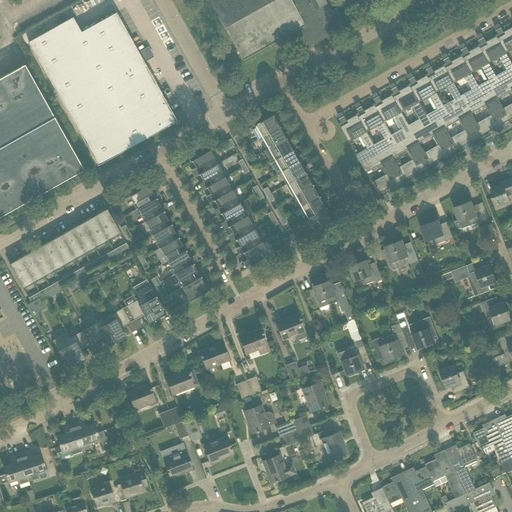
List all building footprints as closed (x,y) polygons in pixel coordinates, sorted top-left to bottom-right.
[(209,0),(243,60),(294,31),(305,49),(315,44),(312,38),(319,34),(319,35),(338,24),(324,0),(209,0)] [(28,42),(98,165),(177,121),(140,56),(116,12),(112,15),(81,32),(72,17),(28,42)] [(505,34),(498,38),(506,52),(511,48),(511,27),(503,32),(505,34)] [(487,44),(480,48),(488,62),(499,56),(506,69),(496,75),(501,85),(511,78),(511,63),(506,52),(498,38),(496,36),(498,35),(498,34),(495,35),(496,37),(486,42),(487,44)] [(470,54),(463,58),(471,72),(481,66),(489,79),(478,85),(484,95),(492,90),(501,85),(496,75),(488,62),(480,48),(479,46),(480,45),(480,44),(478,45),(478,46),(469,52),(470,54)] [(452,64),(445,68),(453,82),(464,76),(471,89),(461,95),(466,105),(484,95),(478,85),(476,81),(473,76),(471,72),(463,58),(461,55),(463,54),(460,55),(461,56),(451,62),(452,64)] [(435,74),(428,78),(436,92),(446,86),(454,99),(443,105),(449,114),(466,105),(461,95),(453,82),(445,68),(444,65),(446,64),(445,64),(443,65),(444,66),(434,72),(435,74)] [(0,213),(80,173),(26,65),(0,77),(0,213)] [(417,84),(411,87),(418,101),(429,95),(436,109),(426,115),(431,124),(440,119),(449,114),(443,105),(436,92),(428,78),(426,75),(428,74),(426,75),(426,76),(416,81),(417,84)] [(503,109),(509,120),(511,118),(511,78),(501,85),(492,90),(497,99),(511,90),(511,103),(503,109)] [(400,93),(393,97),(401,111),(412,105),(419,119),(408,124),(414,134),(431,124),(426,115),(418,101),(411,87),(409,85),(411,84),(410,83),(408,85),(409,86),(399,91),(400,93)] [(477,123),(483,135),(509,120),(503,109),(497,99),(492,90),(484,95),(466,105),(471,114),(487,105),(492,115),(477,123)] [(383,103),(376,107),(384,121),(394,115),(402,128),(391,134),(396,144),(414,134),(408,124),(401,111),(393,97),(392,95),(393,94),(393,93),(391,94),(391,95),(381,101),(383,103)] [(365,113),(358,117),(366,131),(377,125),(384,138),(374,144),(379,154),(388,149),(396,144),(391,134),(384,121),(376,107),(374,105),(376,104),(376,103),(373,104),(374,105),(364,111),(365,113)] [(449,114),(440,119),(445,128),(460,120),(466,129),(451,138),(450,138),(457,150),(483,135),(477,123),(471,114),(466,105),(449,114)] [(356,155),(361,164),(379,154),(374,144),(366,131),(358,117),(357,114),(359,113),(358,113),(356,114),(357,115),(347,121),(348,123),(341,127),(339,124),(341,123),(338,124),(348,142),(360,135),(367,149),(356,155)] [(273,130),(279,127),(272,116),(273,115),(254,125),(261,137),(274,130),(273,130)] [(414,134),(419,143),(434,134),(440,144),(425,153),(424,153),(431,164),(457,150),(450,138),(451,138),(445,128),(440,119),(431,124),(414,134)] [(280,141),(285,139),(279,128),(280,127),(280,126),(279,127),(273,130),(274,130),(261,137),(268,149),(280,142),(280,141)] [(396,144),(388,149),(393,158),(408,149),(414,159),(398,168),(405,179),(431,164),(424,153),(425,153),(419,143),(414,134),(396,144)] [(227,141),(230,147),(235,145),(231,138),(227,141)] [(287,153),(292,150),(285,139),(286,139),(286,138),(285,139),(280,141),(280,142),(268,149),(263,151),(270,163),(274,161),(274,160),(287,153)] [(379,154),(361,164),(366,173),(382,164),(387,174),(372,183),(378,194),(405,179),(398,168),(393,158),(388,149),(379,154)] [(200,166),(203,171),(203,172),(217,164),(216,164),(213,158),(214,158),(210,150),(190,161),(191,162),(192,161),(196,168),(200,166)] [(298,162),(292,151),(293,150),(292,150),(287,153),(274,160),(274,161),(281,172),(293,165),(298,162)] [(238,161),(241,167),(246,165),(243,159),(238,161)] [(300,176),(305,173),(299,162),(300,162),(299,161),(298,162),(293,165),(281,172),(287,184),(300,176)] [(207,179),(210,184),(211,185),(224,177),(224,176),(223,176),(220,171),(221,171),(217,164),(203,172),(203,171),(198,174),(198,175),(199,174),(203,181),(207,179)] [(246,165),(241,167),(245,173),(249,171),(246,165)] [(306,188),(311,185),(305,174),(306,173),(305,173),(300,176),(287,184),(294,195),(306,188)] [(215,192),(218,197),(218,198),(231,190),(228,185),(229,184),(224,177),(211,185),(210,184),(205,187),(205,188),(207,187),(210,194),(215,192)] [(511,178),(499,183),(500,186),(490,190),(497,207),(510,203),(507,195),(511,193),(511,178)] [(313,200),(318,197),(312,186),(313,185),(312,184),(311,185),(306,188),(294,195),(300,207),(313,200)] [(135,203),(138,208),(150,202),(146,196),(151,194),(148,185),(130,196),(134,203),(135,203)] [(253,187),(256,193),(261,191),(257,185),(253,187)] [(222,205),(225,211),(239,203),(238,203),(235,198),(236,197),(232,190),(231,191),(231,190),(218,198),(218,197),(213,200),(213,201),(214,200),(218,207),(222,205)] [(261,191),(256,193),(260,200),(264,197),(261,191)] [(319,211),(324,208),(318,197),(319,197),(319,196),(318,197),(313,200),(300,207),(307,218),(319,211)] [(142,216),(145,221),(157,215),(154,209),(158,207),(154,199),(150,202),(138,208),(137,209),(142,216)] [(488,218),(482,202),(472,206),(470,202),(454,208),(459,220),(454,221),(457,229),(462,227),(462,228),(488,218)] [(229,218),(233,224),(247,216),(246,216),(243,211),(243,210),(239,203),(225,211),(220,214),(221,214),(225,221),(229,218)] [(109,207),(113,214),(117,211),(113,205),(109,207)] [(275,210),(279,217),(283,215),(279,208),(275,210)] [(331,220),(328,215),(325,209),(326,208),(325,208),(324,208),(319,211),(307,218),(314,230),(332,220),(332,219),(331,220)] [(96,215),(97,218),(110,239),(120,233),(107,209),(96,215)] [(267,214),(271,220),(275,217),(272,211),(267,214)] [(150,229),(153,234),(164,228),(161,222),(165,220),(161,212),(157,215),(145,221),(145,222),(149,229),(150,229)] [(283,215),(279,217),(283,225),(287,223),(283,215)] [(237,231),(240,237),(254,229),(253,229),(250,224),(251,223),(247,216),(233,224),(227,227),(228,227),(229,227),(233,234),(237,231)] [(275,217),(271,220),(274,226),(279,223),(275,217)] [(91,218),(85,221),(99,246),(110,239),(97,218),(93,221),(91,218)] [(85,221),(74,227),(88,252),(99,246),(85,221)] [(421,227),(425,236),(426,240),(434,237),(437,244),(453,238),(447,222),(439,225),(437,221),(421,227)] [(157,242),(160,247),(160,248),(172,241),(169,235),(173,233),(169,225),(164,228),(153,234),(152,235),(156,242),(157,242)] [(74,227),(63,233),(77,258),(88,252),(74,227)] [(244,244),(247,250),(261,242),(260,242),(257,237),(258,236),(254,229),(240,237),(235,240),(236,240),(240,247),(244,244)] [(63,233),(53,239),(66,264),(77,258),(63,233)] [(282,240),(286,246),(290,244),(287,237),(282,240)] [(164,255),(167,260),(168,261),(179,254),(176,248),(180,246),(176,238),(172,241),(160,248),(160,247),(159,248),(164,255)] [(53,239),(42,246),(56,270),(66,264),(53,239)] [(386,249),(381,251),(386,261),(393,270),(410,263),(418,260),(415,251),(411,242),(403,245),(401,241),(386,247),(386,249)] [(243,253),(247,260),(252,257),(255,264),(269,256),(269,255),(268,256),(265,250),(266,250),(261,242),(247,250),(242,253),(243,253)] [(42,246),(31,252),(45,276),(56,270),(42,246)] [(172,268),(175,273),(175,274),(186,267),(183,262),(188,259),(183,251),(179,254),(168,261),(167,260),(167,261),(171,268),(172,268)] [(31,252),(20,258),(34,282),(45,276),(31,252)] [(34,282),(20,258),(17,260),(18,262),(11,266),(23,288),(34,282)] [(451,271),(455,283),(468,278),(475,296),(491,290),(491,289),(489,284),(496,282),(489,266),(485,267),(482,259),(451,271)] [(350,267),(353,276),(355,281),(363,278),(365,284),(376,280),(379,288),(386,286),(382,277),(381,277),(375,262),(367,265),(366,261),(350,267)] [(179,281),(182,287),(194,280),(190,275),(195,272),(190,265),(186,267),(175,274),(175,273),(174,274),(178,281),(179,281)] [(156,276),(150,280),(153,286),(158,283),(160,282),(156,276)] [(182,287),(181,287),(189,301),(208,290),(208,289),(207,290),(200,277),(194,280),(182,287)] [(348,322),(354,319),(340,282),(332,285),(330,281),(314,287),(319,300),(317,300),(320,308),(337,301),(341,311),(344,310),(348,322)] [(135,294),(138,299),(139,299),(142,304),(147,301),(157,318),(166,314),(150,286),(135,294)] [(431,292),(425,294),(431,309),(436,307),(431,292)] [(161,299),(163,303),(172,298),(170,294),(161,299)] [(486,319),(484,320),(489,331),(505,326),(503,322),(510,319),(504,303),(499,305),(496,297),(480,303),(486,319)] [(31,302),(27,304),(36,320),(42,316),(39,312),(45,309),(41,302),(39,298),(36,299),(31,302)] [(139,299),(138,299),(125,306),(133,320),(143,315),(148,323),(157,318),(147,301),(142,304),(139,299)] [(123,308),(104,318),(117,341),(126,336),(121,327),(131,322),(123,308)] [(404,311),(396,314),(400,323),(409,347),(417,344),(418,348),(434,342),(433,339),(438,338),(430,317),(409,325),(404,311)] [(282,339),(295,334),(297,340),(306,336),(304,331),(297,315),(276,323),(282,339)] [(117,341),(104,318),(85,329),(93,343),(103,337),(108,346),(117,341)] [(386,335),(371,341),(378,359),(385,356),(386,360),(402,354),(401,350),(409,347),(400,323),(391,327),(394,334),(386,337),(386,335)] [(258,349),(260,354),(268,351),(260,329),(239,337),(246,353),(258,349)] [(83,330),(70,338),(69,338),(72,343),(67,346),(77,364),(86,359),(81,350),(91,344),(83,330)] [(69,338),(70,338),(67,332),(52,341),(68,369),(77,364),(67,346),(72,343),(69,338)] [(503,349),(491,354),(496,366),(511,360),(511,333),(498,338),(500,342),(503,349)] [(339,353),(348,375),(364,369),(362,365),(370,362),(363,344),(361,339),(354,342),(357,348),(348,352),(348,350),(339,353)] [(200,352),(204,361),(207,369),(228,360),(222,343),(200,352)] [(284,365),(290,380),(300,376),(295,362),(284,365)] [(440,371),(446,387),(451,386),(454,394),(470,387),(463,371),(457,374),(454,366),(440,371)] [(187,370),(166,378),(173,396),(194,387),(198,385),(192,370),(187,371),(187,370)] [(256,377),(246,380),(251,394),(261,391),(256,377)] [(251,394),(246,380),(236,384),(241,398),(251,394)] [(302,389),(311,411),(327,405),(318,383),(302,389)] [(128,392),(134,409),(154,401),(148,385),(128,392)] [(244,412),(252,433),(268,426),(276,423),(273,414),(268,412),(264,413),(260,405),(244,412)] [(168,410),(174,424),(184,420),(178,406),(168,410)] [(222,406),(214,409),(217,417),(225,414),(222,406)] [(164,428),(174,424),(168,410),(159,414),(164,428)] [(500,417),(494,420),(511,458),(511,414),(501,420),(500,417)] [(292,421),(296,430),(310,425),(306,415),(292,421)] [(194,417),(184,420),(189,435),(199,431),(194,417)] [(83,420),(73,424),(82,451),(93,447),(91,442),(99,439),(102,450),(110,448),(106,436),(105,437),(103,430),(96,433),(94,424),(85,427),(83,420)] [(184,420),(174,424),(179,438),(189,435),(184,420)] [(493,444),(502,463),(511,458),(494,420),(488,423),(489,425),(473,433),(481,450),(493,444)] [(278,426),(282,436),(296,430),(292,421),(278,426)] [(65,434),(57,436),(60,446),(62,452),(69,449),(71,455),(82,451),(73,424),(63,427),(65,434)] [(310,425),(296,430),(300,440),(311,436),(314,435),(313,434),(310,425)] [(286,445),(300,440),(296,430),(282,436),(286,445)] [(322,431),(316,433),(320,444),(323,443),(329,460),(346,454),(338,433),(325,438),(322,431)] [(204,446),(210,462),(232,453),(225,437),(204,446)] [(451,448),(445,450),(466,494),(476,489),(465,466),(477,461),(469,444),(453,451),(451,448)] [(425,464),(426,467),(426,466),(433,481),(445,476),(456,498),(456,499),(466,494),(445,450),(439,453),(441,457),(425,464)] [(29,451),(20,454),(29,481),(39,478),(37,472),(45,470),(40,455),(32,457),(29,451)] [(164,461),(170,477),(191,469),(185,453),(164,461)] [(29,481),(20,454),(10,457),(12,464),(3,467),(8,482),(16,479),(18,485),(29,481)] [(287,476),(294,473),(291,464),(284,467),(279,455),(263,461),(271,482),(287,476)] [(511,470),(511,458),(502,463),(501,463),(506,474),(511,470)] [(408,470),(402,473),(420,511),(432,511),(421,489),(434,483),(433,481),(426,466),(426,467),(410,474),(408,470)] [(491,472),(494,478),(502,474),(499,469),(491,472)] [(88,471),(83,475),(86,480),(91,476),(88,471)] [(121,484),(115,486),(120,501),(129,498),(128,496),(142,492),(141,487),(147,485),(143,473),(134,475),(135,479),(121,483),(121,484)] [(382,487),(382,488),(383,488),(390,504),(402,498),(408,511),(420,511),(402,473),(396,476),(398,479),(382,487)] [(115,486),(113,480),(104,482),(105,487),(92,491),(97,506),(111,502),(111,504),(120,501),(115,486)] [(480,487),(476,489),(466,494),(456,499),(456,498),(445,503),(449,511),(452,511),(473,502),(477,511),(484,511),(496,507),(488,490),(492,489),(489,483),(480,487)] [(394,511),(390,504),(383,488),(382,488),(377,491),(378,495),(362,502),(366,511),(394,511)] [(66,509),(60,511),(85,511),(83,503),(81,497),(70,500),(72,506),(66,508),(66,509)]
